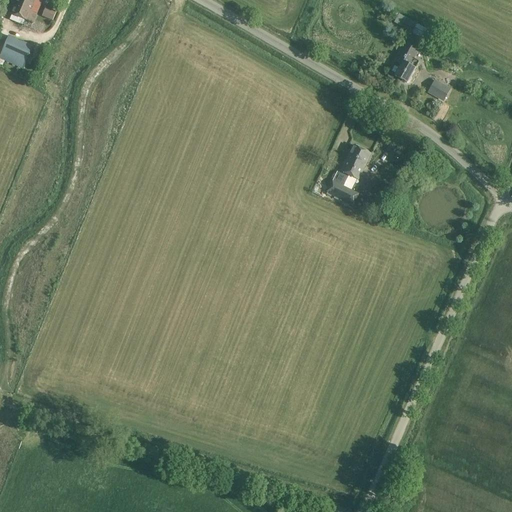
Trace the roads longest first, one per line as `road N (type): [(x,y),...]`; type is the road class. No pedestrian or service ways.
road 1 (unclassified): [(501,197),(401,114),(203,0)]
road 2 (track): [(337,511),(11,403)]
road 3 (unclassified): [(365,511),(501,197)]
